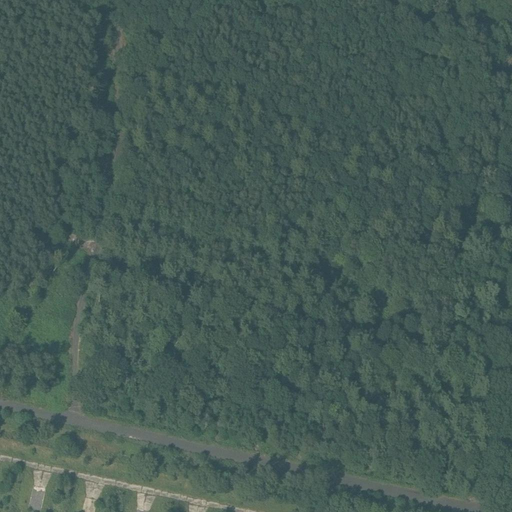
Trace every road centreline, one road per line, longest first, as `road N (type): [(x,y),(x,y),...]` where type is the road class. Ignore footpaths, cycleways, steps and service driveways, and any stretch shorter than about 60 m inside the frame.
road 1 (track): [(0,401),(482,511)]
road 2 (track): [(77,415),(75,353),(114,186),(121,118),(115,0)]
road 3 (track): [(483,511),(511,250)]
road 4 (unknown): [(0,456),(238,511)]
